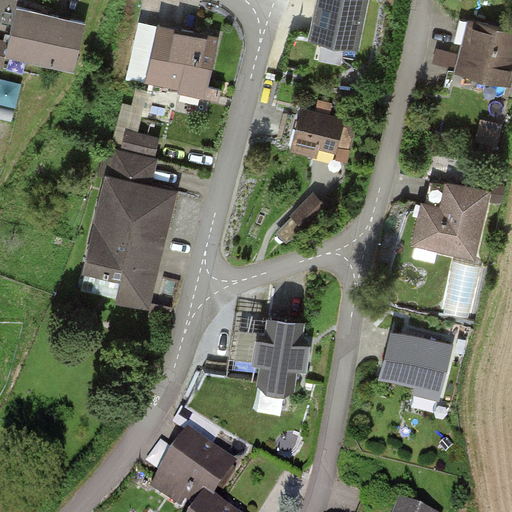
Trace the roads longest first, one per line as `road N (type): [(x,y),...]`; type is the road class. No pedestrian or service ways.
road 1 (residential): [(264,4),(262,40),(205,256),(206,290)]
road 2 (residential): [(314,511),(358,285),(356,250)]
road 3 (residential): [(206,290),(154,418),(75,511)]
road 4 (residential): [(356,250),(372,220),(422,0)]
road 5 (residential): [(356,250),(206,290)]
